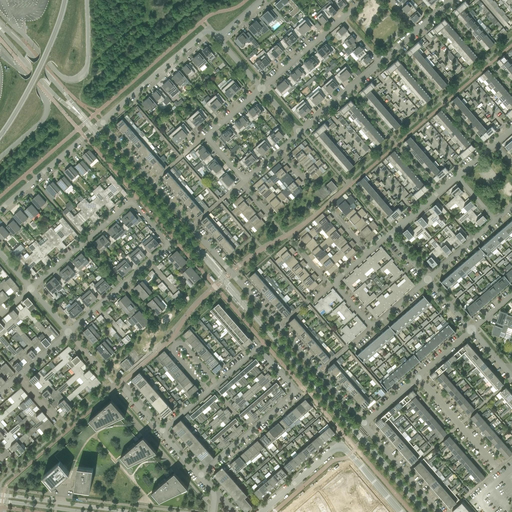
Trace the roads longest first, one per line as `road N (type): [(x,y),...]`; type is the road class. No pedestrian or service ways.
road 1 (residential): [(102,121),(363,425)]
road 2 (residential): [(67,332),(168,244),(131,201)]
road 3 (tertiary): [(262,511),(339,446),(398,511)]
road 4 (unclassified): [(0,14),(73,81),(86,67),(85,0)]
road 5 (residential): [(200,474),(294,391),(257,346)]
road 6 (residential): [(217,38),(209,28),(102,121)]
road 7 (secondary): [(0,137),(38,73),(66,0)]
road 8 (unclassified): [(0,156),(47,112),(0,47)]
road 9 (residential): [(28,288),(131,201)]
road 10 (unclassified): [(0,210),(100,123)]
road 11 (residential): [(206,391),(169,347),(174,342),(179,338),(216,382)]
road 12 (tertiary): [(125,511),(0,495)]
road 13 (residential): [(496,470),(418,378)]
